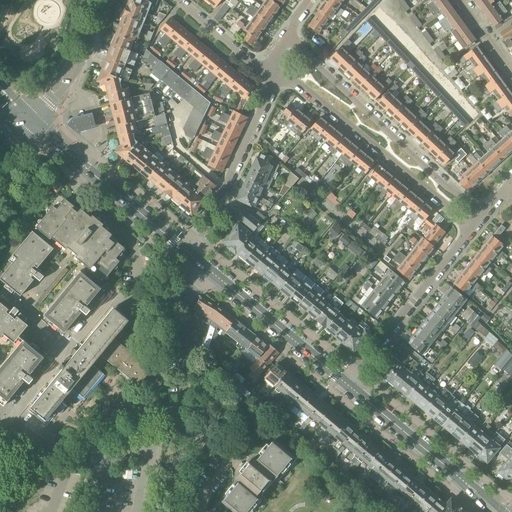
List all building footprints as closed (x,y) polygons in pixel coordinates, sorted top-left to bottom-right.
[(147,13),(150,4),(156,6),(157,0),(129,0),(127,5),(147,13)] [(274,15),(280,7),(270,0),(262,0),(265,2),(266,1),(269,3),(265,9),(274,15)] [(338,7),(342,3),(337,0),(325,0),(324,2),(341,15),(344,11),(338,7)] [(444,0),(431,0),(433,1),(426,6),(429,11),(444,0)] [(442,14),(451,8),(445,0),(444,0),(429,11),(433,16),(440,11),(442,14)] [(482,10),(494,1),(492,0),(478,0),(476,2),(482,10)] [(511,7),(511,0),(503,7),(487,18),(494,27),(502,20),(500,17),(507,12),(506,11),(511,7)] [(503,7),(499,2),(492,7),(490,4),(494,2),(494,1),(482,10),(487,18),(503,7)] [(339,18),(341,15),(324,2),(318,10),(319,12),(328,19),(329,20),(333,14),(339,18)] [(370,3),(365,8),(369,11),(373,7),(374,6),(370,3)] [(143,23),(147,13),(127,5),(123,15),(143,23)] [(274,15),(265,9),(261,15),(258,12),(259,11),(251,5),(248,9),(268,23),(274,15)] [(365,8),(361,13),(364,16),(365,15),(368,12),(369,11),(365,8)] [(457,16),(456,14),(451,8),(442,14),(444,17),(438,22),(441,27),(457,16)] [(262,31),(268,23),(248,9),(245,12),(253,18),(255,16),(258,19),(253,25),(262,31)] [(326,23),(328,19),(319,12),(309,26),(318,33),(323,27),(324,28),(327,24),(326,23)] [(139,32),(143,23),(123,15),(119,25),(139,32)] [(463,24),(458,17),(457,16),(441,27),(445,32),(452,27),(454,30),(463,24)] [(162,44),(178,24),(170,18),(160,29),(165,33),(158,41),(162,44)] [(356,18),(351,22),(355,26),(359,21),(356,18)] [(367,20),(365,21),(366,21),(370,26),(374,23),(369,18),(367,20)] [(262,31),(253,25),(249,31),(246,28),(247,26),(239,21),(236,25),(247,33),(243,39),(251,44),(255,39),(256,40),(262,31)] [(511,36),(511,23),(510,25),(499,33),(504,40),(508,38),(509,39),(511,36)] [(176,42),(185,31),(178,24),(162,44),(165,47),(171,39),(176,42)] [(469,32),(467,30),(463,24),(454,30),(450,33),(457,41),(469,32)] [(135,42),(139,32),(119,25),(116,34),(135,42)] [(378,27),(371,34),(375,39),(379,35),(382,32),(378,27)] [(150,42),(153,33),(148,31),(144,39),(150,42)] [(177,56),(193,37),(185,31),(176,42),(180,46),(174,54),(177,56)] [(382,32),(379,35),(384,40),(387,37),(382,32)] [(475,43),(473,41),(475,40),(469,32),(457,41),(463,49),(466,47),(467,49),(475,43)] [(132,52),(133,48),(135,42),(116,34),(112,44),(130,51),(132,52)] [(191,55),(201,43),(193,37),(177,56),(180,59),(186,51),(191,55)] [(392,42),(388,45),(393,50),(397,47),(392,42)] [(192,69),(208,49),(201,43),(191,55),(195,58),(188,66),(192,69)] [(112,44),(107,56),(101,71),(121,79),(127,82),(132,70),(124,67),(125,63),(133,66),(136,58),(129,55),(130,51),(112,44)] [(472,63),(483,54),(477,46),(459,60),(462,64),(466,61),(468,58),(472,63)] [(338,65),(348,54),(341,47),(330,58),(338,65)] [(397,47),(393,50),(398,55),(401,52),(397,47)] [(206,67),(216,56),(208,49),(192,69),(195,72),(201,64),(206,67)] [(325,58),(329,53),(324,49),(320,53),(325,58)] [(355,61),(362,54),(362,53),(359,50),(354,55),(356,56),(353,59),(348,54),(338,65),(345,72),(355,61)] [(148,58),(148,57),(144,55),(141,54),(141,55),(139,61),(146,64),(148,59),(148,58)] [(363,68),(359,64),(366,57),(362,54),(355,61),(345,72),(352,79),(363,68)] [(471,76),(489,63),(483,54),(472,63),(475,67),(472,69),(468,72),(471,76)] [(160,61),(155,57),(150,55),(148,59),(146,64),(151,66),(154,68),(150,73),(160,80),(183,99),(192,88),(160,61)] [(207,81),(223,62),(216,56),(206,67),(210,71),(204,79),(207,81)] [(221,80),(231,68),(223,62),(207,81),(210,84),(217,76),(221,80)] [(483,79),(495,71),(489,63),(471,76),(474,80),(478,76),(480,75),(483,79)] [(370,75),(377,67),(373,64),(369,68),(370,70),(368,73),(363,68),(352,79),(360,85),(370,75)] [(377,82),(374,78),(376,75),(382,69),(379,66),(377,67),(370,75),(360,85),(367,92),(377,82)] [(222,94),(238,74),(231,68),(221,80),(225,83),(219,91),(222,94)] [(120,83),(121,79),(101,71),(97,81),(105,84),(107,93),(126,88),(121,89),(120,83)] [(446,78),(440,71),(437,74),(443,81),(446,78)] [(483,92),(501,79),(495,71),(483,79),(486,84),(484,85),(480,88),(483,92)] [(236,92),(246,81),(238,74),(222,94),(225,96),(232,89),(236,92)] [(458,86),(462,82),(456,74),(451,78),(454,81),(457,86),(458,86)] [(423,75),(419,78),(424,83),(427,80),(423,75)] [(374,99),(385,89),(392,82),(388,78),(381,85),(377,82),(367,92),(374,99)] [(448,86),(451,83),(446,78),(443,81),(448,86)] [(495,95),(507,87),(501,79),(483,92),(485,96),(490,92),(492,91),(495,95)] [(427,80),(424,83),(428,88),(432,84),(427,80)] [(240,103),(244,105),(247,100),(248,101),(252,96),(249,93),(254,87),(246,81),(236,92),(242,98),(240,103)] [(398,88),(395,84),(394,84),(388,91),(377,102),(385,109),(395,98),(390,93),(393,91),(394,92),(398,88)] [(494,108),(511,95),(511,94),(507,87),(495,95),(498,100),(496,101),(491,104),(494,108)] [(110,103),(129,98),(126,88),(107,93),(110,103)] [(188,103),(197,92),(192,88),(183,99),(188,103)] [(436,89),(433,93),(438,98),(441,94),(436,89)] [(193,107),(210,103),(197,92),(188,103),(193,107)] [(135,122),(156,117),(165,114),(162,102),(152,105),(149,93),(129,98),(110,103),(116,127),(135,122)] [(441,94),(438,98),(442,102),(446,99),(441,94)] [(402,105),(409,98),(406,95),(399,102),(395,98),(385,109),(392,116),(402,105)] [(511,95),(494,108),(497,112),(501,109),(503,108),(506,112),(507,112),(511,108),(511,95)] [(479,101),(478,102),(475,97),(475,98),(471,101),(474,105),(475,105),(477,108),(482,104),(479,101)] [(410,112),(406,108),(412,101),(409,98),(402,105),(392,116),(400,123),(410,112)] [(201,120),(203,116),(210,103),(193,107),(190,115),(201,120)] [(450,104),(446,107),(451,112),(454,109),(450,104)] [(488,113),(485,108),(482,104),(477,108),(480,112),(484,116),(488,113)] [(294,126),(303,115),(295,109),(294,110),(289,105),(283,112),(288,117),(283,123),(286,126),(290,122),(294,126)] [(471,117),(473,120),(479,114),(472,107),(469,110),(473,114),(471,117)] [(417,119),(424,112),(420,109),(414,116),(410,112),(400,123),(407,130),(417,119)] [(454,109),(451,112),(456,117),(459,114),(454,109)] [(242,127),(247,118),(233,111),(231,117),(223,113),(221,117),(242,127)] [(424,126),(420,122),(427,115),(424,112),(417,119),(407,130),(414,137),(424,126)] [(92,114),(72,119),(68,124),(79,134),(82,131),(96,128),(92,114)] [(158,126),(167,124),(168,124),(165,114),(156,117),(158,126)] [(198,128),(201,120),(190,115),(186,122),(198,128)] [(299,136),(311,121),(303,115),(294,126),(299,130),(296,134),(299,136)] [(238,136),(242,127),(221,117),(219,120),(227,124),(225,129),(238,136)] [(315,139),(328,124),(320,117),(311,128),(316,132),(312,136),(315,139)] [(119,136),(133,133),(138,132),(135,122),(116,127),(119,136)] [(196,132),(198,128),(186,122),(184,127),(196,132)] [(432,133),(438,126),(435,122),(428,130),(424,126),(414,137),(421,144),(432,133)] [(163,131),(169,130),(167,124),(158,126),(155,127),(157,133),(163,131)] [(326,141),(335,130),(328,124),(315,139),(319,142),(322,138),(326,141)] [(439,140),(433,134),(436,131),(435,130),(439,126),(438,126),(432,133),(421,144),(429,150),(439,140)] [(511,130),(511,132),(505,126),(501,130),(507,136),(511,141),(511,130)] [(196,132),(184,127),(183,129),(186,136),(192,139),(196,132)] [(234,145),(238,136),(225,129),(223,134),(214,130),(212,134),(234,145)] [(164,138),(171,136),(169,130),(163,131),(157,133),(159,133),(160,139),(163,138),(164,138)] [(331,151),(343,136),(335,130),(326,141),(331,145),(328,149),(331,151)] [(511,150),(511,141),(507,136),(501,130),(498,132),(503,138),(499,142),(509,153),(511,150)] [(123,158),(137,142),(134,139),(133,133),(119,136),(121,145),(116,151),(123,158)] [(230,153),(234,145),(212,134),(211,138),(219,142),(216,147),(230,153)] [(172,141),(171,136),(164,138),(163,138),(161,140),(162,144),(164,147),(172,141)] [(342,154),(351,143),(343,136),(331,151),(334,154),(338,150),(342,154)] [(453,140),(452,139),(450,136),(443,143),(439,140),(429,150),(436,157),(446,147),(453,140)] [(499,142),(496,145),(490,139),(486,143),(492,149),(502,160),(509,153),(499,142)] [(454,154),(449,150),(456,143),(453,140),(446,147),(436,157),(444,164),(454,154)] [(131,165),(145,148),(137,142),(123,158),(131,165)] [(346,164),(359,149),(351,143),(342,154),(347,158),(343,162),(346,164)] [(502,160),(492,149),(486,143),(483,146),(488,152),(484,155),(494,167),(502,160)] [(206,148),(204,152),(226,162),(230,153),(216,147),(210,144),(207,149),(206,148)] [(139,171),(153,155),(145,148),(131,165),(139,171)] [(357,167),(366,156),(359,149),(346,164),(350,167),(353,163),(357,167)] [(147,178),(161,162),(164,158),(156,152),(153,155),(139,171),(147,178)] [(221,171),(226,162),(204,152),(202,156),(211,159),(208,165),(221,171)] [(252,169),(268,176),(271,170),(276,172),(279,166),(268,156),(259,152),(252,169)] [(484,155),(481,158),(476,152),(472,156),(470,154),(470,155),(487,173),(494,167),(484,155)] [(479,180),(487,173),(470,155),(467,157),(474,165),(469,169),(479,180)] [(362,177),(374,162),(366,156),(357,167),(362,170),(359,174),(350,184),(354,187),(362,177)] [(155,185),(169,168),(161,162),(147,178),(155,185)] [(376,182),(385,171),(377,165),(365,179),(369,182),(372,178),(376,182)] [(163,191),(177,175),(169,168),(155,185),(163,191)] [(196,169),(193,172),(201,179),(203,176),(196,169)] [(268,177),(268,176),(252,169),(247,179),(263,187),(266,180),(277,186),(279,182),(268,177)] [(472,187),(479,180),(469,169),(464,173),(461,170),(459,172),(462,175),(464,178),(460,183),(466,190),(471,186),(472,187)] [(381,193),(393,178),(385,171),(376,182),(381,186),(378,190),(381,193)] [(290,188),(291,187),(297,180),(298,179),(290,172),(284,185),(290,188)] [(314,187),(322,194),(327,188),(322,184),(330,175),(327,172),(320,180),(314,187)] [(171,198),(185,182),(177,175),(163,191),(171,198)] [(201,179),(200,180),(196,184),(200,187),(196,191),(193,188),(179,205),(191,214),(193,213),(194,214),(199,208),(198,207),(215,186),(203,176),(201,179)] [(314,187),(320,180),(316,177),(314,176),(312,178),(310,176),(306,181),(310,183),(310,184),(314,187)] [(392,195),(401,184),(393,178),(381,193),(377,198),(380,201),(384,195),(385,195),(388,192),(392,195)] [(57,192),(60,188),(61,186),(52,179),(48,184),(57,192)] [(259,197),(263,187),(247,179),(242,189),(259,197)] [(179,205),(193,188),(185,182),(171,198),(179,205)] [(393,210),(409,190),(401,184),(392,195),(397,199),(393,203),(393,202),(390,207),(393,210)] [(258,197),(259,197),(242,189),(237,199),(254,207),(256,201),(260,202),(260,203),(268,206),(270,202),(258,197)] [(407,208),(417,197),(409,190),(393,210),(396,212),(400,208),(403,204),(407,208)] [(337,207),(340,204),(335,200),(337,198),(333,195),(329,200),(337,207)] [(412,218),(424,203),(417,197),(407,208),(412,212),(409,215),(412,218)] [(87,270),(88,271),(99,280),(102,282),(119,261),(116,258),(124,248),(110,237),(112,235),(101,226),(100,228),(89,219),(90,217),(80,209),(79,210),(65,199),(57,209),(53,206),(36,228),(38,229),(49,239),(54,242),(55,241),(65,249),(67,247),(76,255),(75,257),(79,260),(80,259),(83,261),(82,263),(85,265),(84,267),(87,270)] [(309,202),(301,211),(309,217),(314,211),(313,210),(316,207),(309,202)] [(423,221),(432,210),(424,203),(412,218),(415,221),(419,217),(423,221)] [(246,206),(242,210),(252,218),(254,216),(255,214),(246,206)] [(272,209),(267,214),(273,219),(277,213),(272,209)] [(258,223),(252,218),(242,210),(237,217),(241,220),(228,235),(227,234),(224,236),(222,240),(223,241),(229,246),(228,247),(234,253),(248,236),(258,223)] [(444,232),(428,219),(427,218),(424,222),(426,224),(422,227),(427,230),(425,233),(425,234),(426,233),(428,235),(424,239),(433,246),(444,232)] [(372,235),(377,229),(379,226),(376,223),(374,226),(371,229),(367,226),(365,229),(372,235)] [(332,225),(327,230),(328,231),(335,236),(339,231),(332,225)] [(497,237),(501,233),(505,228),(501,225),(494,234),(497,237)] [(46,242),(49,239),(38,229),(35,233),(46,242)] [(379,242),(382,238),(385,235),(377,229),(372,235),(379,242)] [(46,242),(35,233),(32,231),(12,255),(16,258),(0,277),(0,279),(20,296),(34,280),(31,277),(33,275),(40,281),(43,276),(36,270),(36,271),(32,268),(34,266),(37,268),(53,248),(46,242)] [(342,234),(338,239),(346,245),(350,240),(342,234)] [(243,260),(257,243),(248,236),(234,253),(235,253),(236,252),(240,255),(239,256),(243,260)] [(433,246),(424,239),(423,238),(418,245),(414,242),(416,240),(411,236),(408,240),(428,255),(434,247),(433,246)] [(485,244),(500,256),(503,253),(499,250),(503,245),(492,236),(485,244)] [(387,248),(389,245),(386,243),(387,242),(382,238),(379,242),(387,248)] [(253,266),(270,246),(261,240),(258,244),(257,243),(243,260),(249,265),(250,263),(253,266)] [(410,254),(421,263),(428,255),(408,240),(413,244),(411,245),(415,248),(410,254)] [(357,246),(351,241),(346,247),(352,252),(357,246)] [(501,257),(500,256),(485,244),(479,252),(491,261),(494,257),(498,260),(501,257)] [(300,253),(305,248),(301,245),(297,250),(300,253)] [(274,250),(270,247),(270,246),(253,266),(262,274),(275,258),(271,254),(274,250)] [(421,263),(410,254),(405,260),(402,257),(403,255),(399,252),(396,256),(415,271),(421,263)] [(487,266),(491,261),(479,252),(473,260),(489,273),(489,272),(491,269),(487,266)] [(360,258),(372,268),(377,263),(365,253),(360,258)] [(284,265),(284,266),(288,261),(279,254),(276,258),(275,258),(262,274),(271,281),(284,265)] [(409,279),(415,271),(396,256),(393,259),(398,263),(399,261),(402,264),(397,270),(409,279)] [(318,268),(323,263),(319,260),(319,261),(319,260),(315,265),(315,266),(318,268)] [(489,272),(489,273),(473,260),(466,268),(478,277),(481,273),(486,276),(490,279),(492,275),(489,272)] [(293,273),(284,266),(284,265),(271,281),(280,288),(293,273)] [(289,296),(302,280),(305,276),(297,268),(293,273),(280,288),(289,296)] [(346,271),(342,268),(339,273),(348,280),(351,276),(348,273),(346,271)] [(474,282),(478,277),(466,268),(460,276),(476,288),(478,285),(474,282)] [(401,286),(405,282),(389,269),(385,273),(387,274),(401,286)] [(101,288),(96,284),(85,275),(80,271),(43,315),(64,332),(81,313),(78,311),(79,309),(86,315),(90,310),(83,304),(85,302),(88,304),(101,288)] [(96,284),(99,280),(88,271),(85,275),(96,284)] [(399,289),(401,286),(387,274),(380,282),(396,295),(400,291),(399,289)] [(476,288),(460,276),(454,284),(465,293),(472,299),(476,294),(479,291),(476,288)] [(298,303),(311,287),(302,280),(289,296),(298,303)] [(392,300),(396,295),(380,282),(374,290),(389,302),(391,299),(392,300)] [(320,289),(318,293),(311,287),(298,303),(307,311),(320,295),(323,292),(320,289)] [(446,296),(460,308),(467,299),(451,287),(447,292),(449,292),(446,296)] [(386,306),(389,302),(374,290),(368,298),(383,311),(387,307),(386,306)] [(329,302),(320,295),(307,311),(311,314),(310,315),(315,319),(329,302)] [(454,316),(460,308),(446,296),(443,299),(442,298),(438,303),(454,316)] [(194,309),(193,309),(194,310),(210,319),(207,323),(212,327),(209,335),(211,336),(215,325),(222,310),(217,305),(216,306),(201,297),(194,309)] [(379,316),(383,311),(368,298),(361,306),(376,318),(378,315),(379,316)] [(489,312),(496,304),(491,300),(488,303),(489,304),(485,309),(489,312)] [(349,301),(345,305),(354,313),(358,308),(349,301)] [(6,312),(8,309),(0,302),(0,337),(0,338),(3,334),(13,343),(28,325),(25,323),(28,319),(20,313),(15,319),(13,318),(19,311),(14,307),(8,314),(6,312)] [(339,311),(337,309),(329,302),(315,319),(325,328),(339,311)] [(447,324),(454,316),(438,303),(435,308),(436,308),(433,312),(447,324)] [(470,316),(473,311),(468,307),(464,311),(470,316)] [(113,338),(129,320),(116,309),(105,322),(102,320),(77,351),(74,349),(71,355),(73,356),(71,358),(71,357),(70,357),(69,357),(68,357),(67,357),(66,357),(66,358),(65,358),(65,359),(64,360),(64,361),(64,362),(65,363),(65,364),(66,364),(65,366),(62,363),(59,366),(62,369),(30,407),(46,420),(72,389),(83,398),(103,374),(92,365),(100,355),(138,386),(151,369),(113,338)] [(491,319),(490,318),(479,309),(476,313),(487,323),(491,319)] [(222,310),(215,325),(218,327),(223,331),(233,318),(222,310)] [(335,336),(348,319),(339,312),(339,311),(325,328),(335,336)] [(466,320),(470,316),(464,311),(461,316),(466,320)] [(441,331),(447,324),(433,312),(431,315),(430,314),(426,319),(441,331)] [(467,323),(471,327),(479,318),(475,314),(467,323)] [(233,318),(223,331),(225,332),(234,339),(244,327),(233,318)] [(344,343),(357,327),(348,319),(335,336),(344,343)] [(434,339),(441,331),(426,319),(422,323),(423,324),(420,328),(434,339)] [(206,352),(205,356),(210,358),(218,333),(218,332),(217,331),(216,330),(218,327),(215,325),(211,336),(206,352)] [(244,327),(234,339),(245,348),(255,335),(244,327)] [(353,351),(368,333),(364,328),(362,331),(357,327),(344,343),(353,351)] [(428,347),(434,339),(420,328),(418,330),(417,330),(413,335),(428,347)] [(493,346),(498,340),(489,333),(484,339),(493,346)] [(255,335),(245,348),(258,358),(269,346),(255,335)] [(422,355),(428,347),(413,335),(409,339),(410,340),(407,344),(422,355)] [(28,371),(31,373),(44,357),(23,340),(0,367),(0,395),(7,401),(24,382),(21,379),(22,378),(29,383),(33,379),(26,373),(28,371)] [(418,363),(421,358),(402,342),(391,356),(392,357),(379,373),(397,388),(413,369),(418,363)] [(252,371),(248,376),(248,377),(254,382),(278,353),(269,345),(269,346),(258,358),(249,369),(252,371)] [(511,358),(511,355),(506,349),(494,364),(502,370),(511,358)] [(511,358),(503,370),(511,377),(511,376),(511,358)] [(276,364),(264,378),(274,386),(285,373),(284,372),(283,371),(282,370),(283,368),(277,363),(276,365),(276,364)] [(223,377),(226,373),(218,366),(215,371),(223,377)] [(406,395),(419,380),(422,376),(413,369),(397,388),(406,395)] [(419,380),(406,395),(415,402),(428,387),(431,383),(434,380),(425,372),(422,376),(419,380)] [(235,392),(237,391),(239,388),(230,381),(232,378),(226,373),(223,377),(222,378),(223,379),(221,381),(235,392)] [(276,388),(270,394),(272,395),(274,397),(278,393),(279,393),(280,391),(285,395),(297,380),(292,376),(290,377),(287,374),(286,373),(285,373),(274,386),(276,388)] [(285,395),(283,397),(288,401),(284,405),(287,408),(305,387),(297,380),(285,395)] [(305,387),(287,408),(296,415),(301,409),(314,394),(305,387)] [(424,410),(437,394),(428,387),(415,402),(424,410)] [(451,395),(448,393),(446,392),(441,398),(437,394),(424,410),(433,417),(451,395)] [(449,405),(456,396),(453,393),(451,395),(433,417),(442,425),(454,409),(449,405)] [(304,415),(300,419),(304,422),(322,401),(314,394),(301,409),(305,412),(304,414),(304,415)] [(304,422),(299,428),(302,431),(307,425),(311,421),(312,421),(313,419),(318,423),(330,408),(322,401),(304,422)] [(450,432),(473,405),(470,403),(464,411),(463,410),(460,414),(454,409),(442,425),(450,432)] [(472,424),(467,419),(477,408),(473,405),(450,432),(459,439),(472,424)] [(321,429),(317,433),(320,436),(338,415),(330,408),(318,423),(322,426),(320,428),(321,429)] [(338,415),(320,436),(324,439),(328,434),(328,435),(330,433),(334,437),(347,422),(338,415)] [(484,427),(490,419),(488,417),(481,425),(484,427)] [(490,438),(485,434),(492,426),(488,423),(491,420),(490,419),(484,427),(484,428),(481,431),(468,446),(477,454),(490,438)] [(335,448),(332,452),(334,453),(355,428),(347,422),(334,437),(338,440),(337,442),(337,443),(334,447),(335,448)] [(468,446),(481,431),(472,424),(459,439),(468,446)] [(355,428),(334,453),(337,456),(340,453),(344,448),(345,449),(346,447),(351,450),(363,436),(355,428)] [(354,457),(350,461),(353,464),(371,442),(363,436),(351,450),(355,454),(353,456),(354,457)] [(477,454),(487,462),(499,446),(490,438),(477,454)] [(296,459),(281,446),(273,440),(269,445),(261,455),(257,460),(265,467),(265,468),(276,478),(279,480),(296,459)] [(353,464),(350,468),(354,471),(357,467),(361,462),(361,463),(363,461),(367,464),(380,449),(371,442),(353,464)] [(503,457),(511,448),(506,444),(498,453),(503,457)] [(324,448),(320,453),(328,460),(333,455),(324,448)] [(370,470),(364,478),(367,481),(388,456),(380,449),(367,464),(372,468),(370,470)] [(511,455),(499,472),(506,477),(511,476),(511,455)] [(388,456),(367,481),(371,484),(377,476),(378,477),(380,475),(384,478),(396,463),(388,456)] [(265,467),(257,460),(254,457),(249,463),(241,473),(236,479),(239,481),(248,488),(248,487),(260,497),(276,478),(265,468),(265,467)] [(387,484),(383,489),(386,492),(404,470),(396,463),(384,478),(388,482),(386,484),(387,484)] [(123,466),(122,478),(136,480),(138,467),(124,465),(124,466),(123,466)] [(404,470),(386,492),(390,495),(394,490),(396,488),(400,492),(413,477),(404,470)] [(404,498),(400,503),(403,505),(421,484),(413,477),(400,492),(405,496),(403,498),(404,498)] [(239,481),(235,486),(227,495),(222,501),(227,505),(228,506),(230,507),(235,511),(252,511),(263,499),(260,497),(248,487),(248,488),(239,481)] [(421,484),(403,505),(407,508),(410,504),(415,508),(429,491),(421,484)] [(415,508),(413,511),(414,511),(425,511),(437,498),(432,493),(429,491),(415,508)] [(437,498),(425,511),(439,511),(446,505),(437,498)] [(456,511),(461,507),(451,499),(446,505),(439,511),(456,511)]
